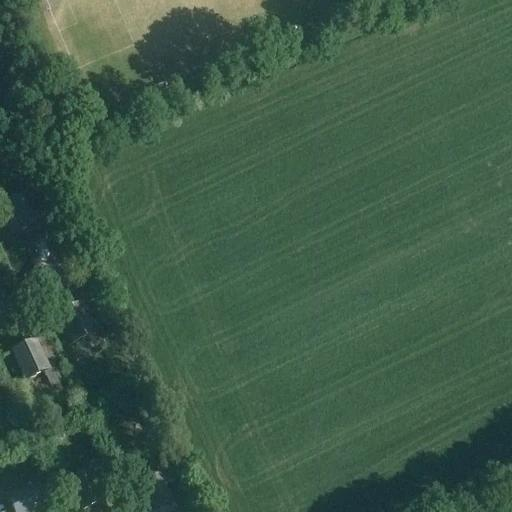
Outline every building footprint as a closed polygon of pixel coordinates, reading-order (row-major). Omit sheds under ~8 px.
[(0,207),(0,210),(11,236),(36,226),(24,197),(0,207)] [(79,301),(81,306),(59,315),(71,344),(95,334),(87,313),(95,310),(89,297),(79,301)] [(53,369),(49,370),(37,342),(11,353),(24,382),(44,373),(50,388),(60,384),(53,369)] [(104,501),(96,481),(105,477),(98,463),(89,467),(92,472),(67,483),(80,511),(104,501)] [(156,473),(158,477),(136,487),(146,511),(156,511),(172,505),(165,488),(175,483),(168,468),(156,473)] [(13,511),(42,511),(47,510),(36,485),(7,498),(13,511)]
